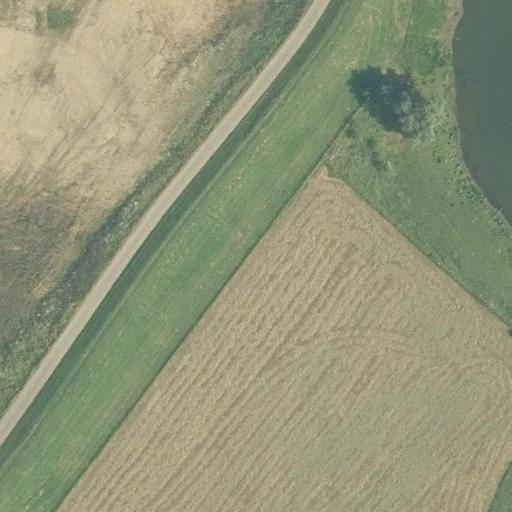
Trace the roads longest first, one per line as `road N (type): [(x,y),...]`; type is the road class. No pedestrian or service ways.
road 1 (track): [(0,487),(178,227),(315,58),(349,0)]
road 2 (unclassified): [(0,432),(123,250),(322,0)]
